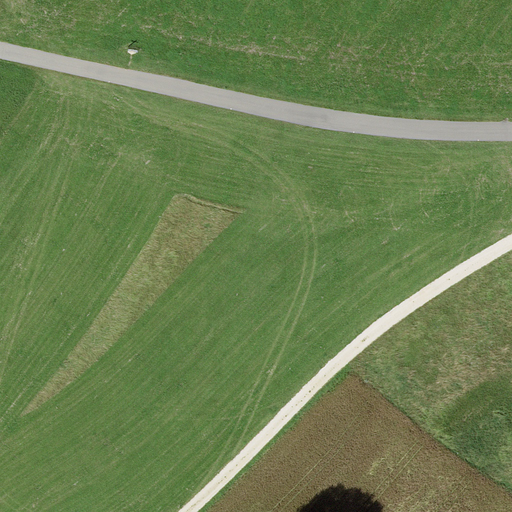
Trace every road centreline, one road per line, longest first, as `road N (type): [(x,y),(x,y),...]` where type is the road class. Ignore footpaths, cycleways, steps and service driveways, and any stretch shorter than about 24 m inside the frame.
road 1 (unclassified): [(511,130),(343,123),(0,47)]
road 2 (track): [(183,511),(409,306),(511,244)]
